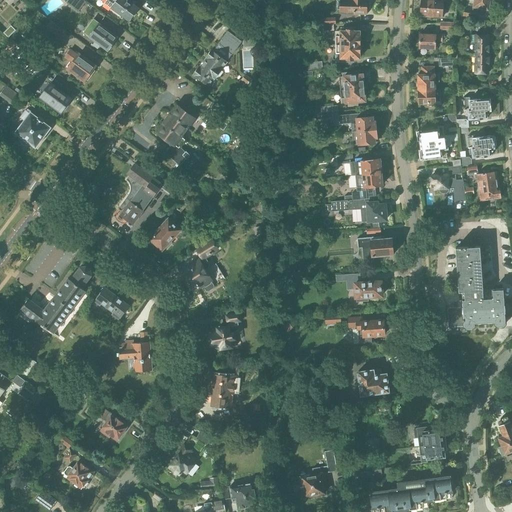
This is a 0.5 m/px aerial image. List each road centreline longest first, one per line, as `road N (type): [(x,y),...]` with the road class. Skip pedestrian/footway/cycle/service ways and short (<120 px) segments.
road 1 (residential): [(474,414),(428,389),(418,368),(413,234),(394,78),(398,0)]
road 2 (residential): [(102,511),(164,428),(179,400),(184,359),(174,313),(150,272),(51,198)]
road 3 (residential): [(57,180),(195,0)]
